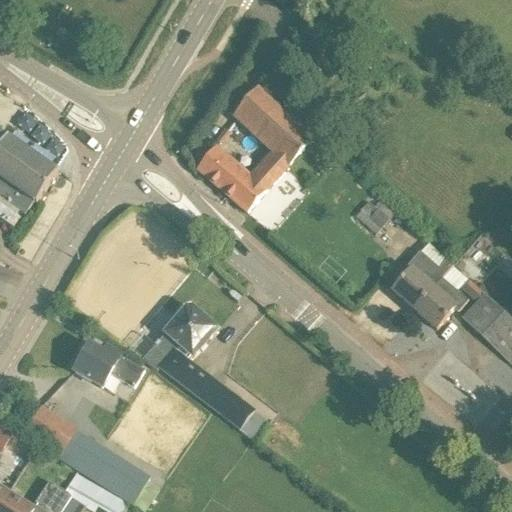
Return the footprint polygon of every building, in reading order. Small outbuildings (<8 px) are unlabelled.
[(266,199),(277,187),(317,141),(257,91),(235,118),(273,150),(251,178),(216,150),(198,172),(248,216),(265,197),(266,199)] [(0,199),(25,217),(34,204),(37,206),(58,176),(7,140),(0,150),(0,199)] [(396,217),(381,203),(375,209),(390,224),(396,217)] [(393,294),(415,313),(443,282),(446,279),(455,269),(428,246),(419,256),(422,259),(420,262),(417,259),(407,270),(411,273),(393,294)] [(469,304),(443,282),(415,313),(437,333),(455,311),(459,315),(469,304)] [(511,323),(468,283),(460,291),(478,308),(464,324),(511,368),(511,366),(511,323)] [(209,325),(196,314),(197,314),(195,312),(195,313),(189,313),(166,339),(179,350),(161,372),(239,434),(254,414),(191,365),(219,334),(216,331),(216,329),(211,325),(209,325)] [(135,392),(145,373),(108,351),(104,357),(90,349),(75,375),(103,391),(111,378),(135,392)] [(80,476),(78,478),(125,509),(128,504),(140,511),(145,511),(159,490),(148,483),(151,478),(77,432),(95,404),(82,396),(64,425),(41,411),(26,435),(61,458),(58,462),(80,476)] [(0,424),(0,453),(2,454),(15,434),(0,424)] [(122,511),(125,509),(78,478),(67,495),(50,484),(32,511),(0,490),(0,511),(57,511),(66,498),(86,511),(122,511)]
